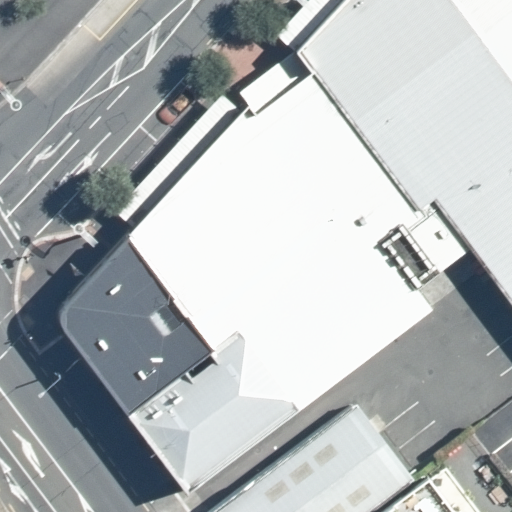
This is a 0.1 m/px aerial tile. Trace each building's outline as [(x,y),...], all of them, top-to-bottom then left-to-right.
[(331,107),(381,69),(326,0),(282,0),(262,23),(331,107)] [(326,0),(381,69),(471,0),(326,0)] [(511,133),(511,0),(471,0),(381,69),(331,107),(410,211),(511,133)] [(262,23),(93,217),(178,333),(207,312),(225,337),(270,398),(452,265),(410,211),(331,107),(262,23)] [(511,133),(410,211),(452,265),(511,342),(511,133)] [(117,418),(225,337),(207,312),(178,333),(93,217),(40,278),(43,328),(117,418)] [(270,398),(225,337),(117,418),(168,480),(270,398)] [(204,511),(363,511),(420,470),(364,394),(204,511)] [(420,470),(363,511),(459,511),(425,466),(420,470)]
